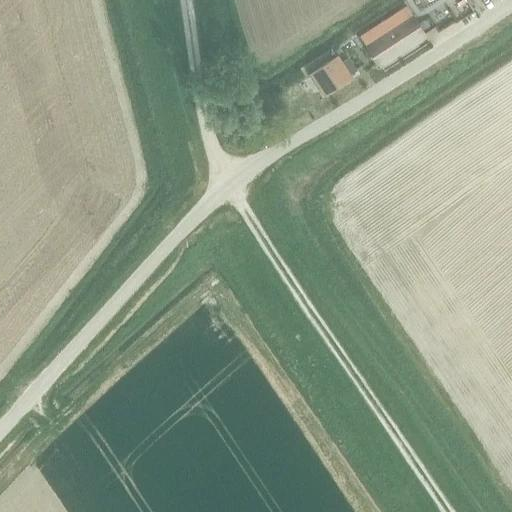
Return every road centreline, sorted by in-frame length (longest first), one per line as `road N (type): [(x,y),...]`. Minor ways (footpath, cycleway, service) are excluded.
road 1 (unclassified): [(0,439),(228,185),(511,7)]
road 2 (track): [(182,0),(191,76),(228,185),(438,511)]
